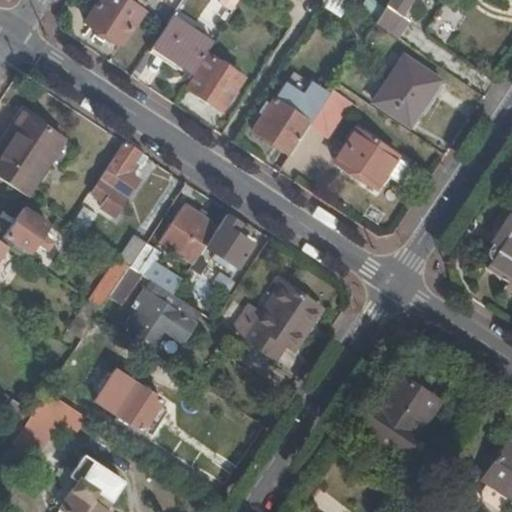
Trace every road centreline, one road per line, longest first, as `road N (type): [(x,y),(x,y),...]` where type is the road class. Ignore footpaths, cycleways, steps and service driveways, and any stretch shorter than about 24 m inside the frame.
road 1 (residential): [(12,38),(396,284)]
road 2 (residential): [(243,511),(396,284)]
road 3 (residential): [(396,284),(511,112)]
road 4 (residential): [(396,284),(511,359)]
